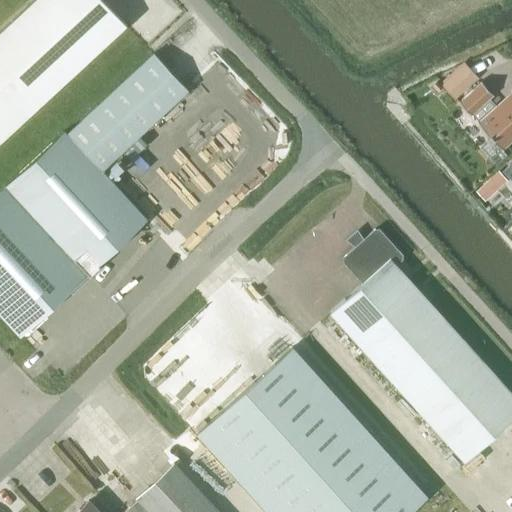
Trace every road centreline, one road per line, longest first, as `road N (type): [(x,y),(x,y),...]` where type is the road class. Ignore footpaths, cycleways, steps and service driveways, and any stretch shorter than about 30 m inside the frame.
road 1 (unclassified): [(12,458),(330,145)]
road 2 (unclassified): [(511,343),(330,145)]
road 3 (unclassified): [(330,145),(191,0)]
